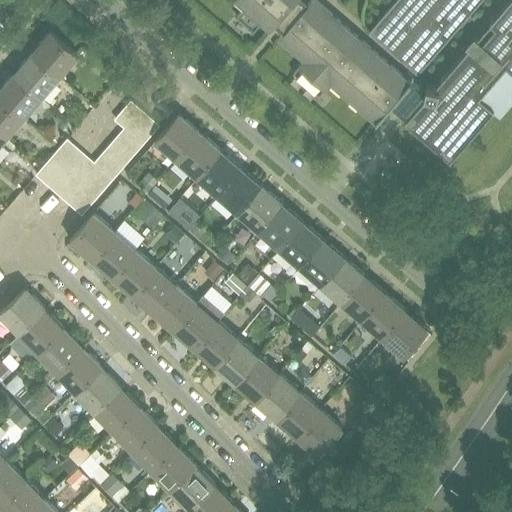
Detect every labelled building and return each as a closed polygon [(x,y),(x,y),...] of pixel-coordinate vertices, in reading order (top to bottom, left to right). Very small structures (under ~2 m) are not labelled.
[(511,0),(395,0),(369,30),(418,73),(481,0),(507,0),(490,20),(495,24),(476,47),(471,42),(434,86),(426,84),(426,86),(414,76),(411,80),(318,0),(310,0),(309,2),(306,0),(237,0),(244,5),(236,14),(254,30),(262,21),(270,28),(285,11),(294,19),(279,36),(305,58),(293,71),(320,94),(331,81),(377,120),(393,102),(408,115),(405,118),(451,158),(493,109),(500,115),(511,101),(511,0)] [(51,30),(32,51),(60,75),(79,53),(51,30)] [(32,51),(14,71),(42,95),(60,75),(32,51)] [(14,71),(0,87),(0,94),(24,116),(42,95),(14,71)] [(0,94),(0,131),(6,136),(24,116),(0,94)] [(131,99),(115,117),(125,126),(140,107),(131,99)] [(140,107),(125,126),(134,134),(150,115),(140,107)] [(180,112),(156,139),(177,158),(201,130),(180,112)] [(150,115),(134,134),(144,142),(160,124),(159,123),(150,115)] [(125,126),(117,134),(136,151),(144,142),(134,134),(125,126)] [(201,130),(177,158),(198,175),(221,148),(201,130)] [(117,134),(110,143),(128,159),(136,151),(117,134)] [(67,138),(52,155),(61,163),(77,146),(67,138)] [(110,143),(102,152),(121,168),(128,159),(110,143)] [(77,146),(61,163),(70,171),(85,153),(77,146)] [(221,148),(198,175),(218,193),(242,166),(221,148)] [(102,152),(94,161),(97,195),(121,168),(102,152)] [(85,153),(70,171),(79,179),(88,186),(97,195),(94,161),(85,153)] [(52,155),(37,172),(46,181),(61,163),(52,155)] [(61,163),(46,181),(50,185),(55,189),(70,171),(61,163)] [(242,166),(218,193),(239,211),(263,184),(242,166)] [(159,179),(149,170),(139,182),(140,184),(149,191),(159,179)] [(70,171),(55,189),(64,196),(79,179),(70,171)] [(79,179),(64,196),(73,204),(88,186),(79,179)] [(263,184),(239,211),(259,229),(283,202),(263,184)] [(88,186),(73,204),(82,212),(97,195),(88,186)] [(201,215),(180,197),(169,210),(189,228),(201,215)] [(283,202),(259,229),(280,246),(303,219),(283,202)] [(163,214),(151,205),(148,208),(142,215),(154,225),(163,214)] [(94,211),(70,238),(91,256),(115,229),(94,211)] [(303,219),(280,246),(300,264),(324,237),(303,219)] [(210,232),(196,221),(193,225),(190,228),(210,245),(217,238),(210,232)] [(185,231),(175,223),(171,228),(170,229),(170,230),(167,233),(176,241),(185,231)] [(115,229),(91,256),(112,274),(136,247),(115,229)] [(324,237),(300,264),(321,282),(344,255),(324,237)] [(219,249),(216,252),(228,262),(236,254),(224,243),(219,249)] [(136,247),(112,274),(132,292),(156,265),(136,247)] [(344,255),(321,282),(341,300),(365,273),(344,255)] [(225,267),(215,258),(206,269),(216,278),(225,267)] [(257,269),(248,261),(244,267),(238,273),(249,282),(259,270),(257,269)] [(156,265),(132,292),(153,310),(177,283),(156,265)] [(265,293),(272,299),(280,289),(259,271),(249,283),(263,295),(265,293)] [(246,285),(232,272),(226,280),(240,292),(246,285)] [(365,273),(341,300),(362,318),(386,290),(365,273)] [(177,283),(153,310),(174,328),(197,300),(177,283)] [(257,291),(248,284),(240,293),(249,301),(257,291)] [(26,287),(0,311),(0,312),(19,332),(45,307),(26,287)] [(386,290),(362,318),(383,336),(407,308),(386,290)] [(197,300),(174,328),(194,346),(218,318),(197,300)] [(45,307),(19,332),(38,352),(64,326),(45,307)] [(407,308),(383,336),(403,354),(427,326),(407,308)] [(321,324),(313,317),(304,327),(312,334),(321,324)] [(218,318),(194,346),(215,364),(239,336),(218,318)] [(278,332),(283,326),(279,322),(274,328),(278,332)] [(64,326),(38,352),(57,371),(83,346),(64,326)] [(239,336),(215,364),(235,381),(259,354),(239,336)] [(313,345),(308,341),(302,348),(307,353),(313,345)] [(342,344),(334,353),(345,363),(353,354),(342,344)] [(83,346),(57,371),(76,391),(102,365),(83,346)] [(259,354),(235,381),(256,399),(280,372),(259,354)] [(0,356),(0,373),(1,374),(1,375),(9,368),(10,367),(0,356)] [(102,365),(76,391),(95,410),(121,385),(102,365)] [(9,386),(14,392),(20,387),(28,380),(20,371),(6,383),(9,386)] [(280,372),(256,399),(277,417),(300,389),(280,372)] [(45,383),(34,394),(32,395),(24,403),(36,415),(42,410),(43,409),(45,406),(57,396),(45,383)] [(121,385),(95,410),(114,430),(140,404),(121,385)] [(300,389),(277,417),(298,435),(321,408),(300,389)] [(20,408),(11,398),(2,407),(11,416),(20,408)] [(140,404),(114,430),(134,450),(160,424),(140,404)] [(31,419),(20,408),(11,416),(22,428),(31,419)] [(321,408),(298,435),(318,453),(342,426),(321,408)] [(36,415),(42,422),(43,422),(50,415),(43,409),(42,410),(36,415)] [(50,415),(43,422),(55,434),(65,425),(53,413),(50,415)] [(160,424),(134,450),(152,468),(178,442),(160,424)] [(91,452),(81,441),(70,451),(69,452),(75,458),(80,463),(91,452)] [(178,442),(152,468),(171,488),(197,463),(178,442)] [(94,474),(101,482),(110,474),(99,462),(106,456),(98,448),(81,465),(91,476),(94,474)] [(57,462),(50,455),(40,464),(47,471),(57,462)] [(7,458),(0,464),(0,502),(26,477),(7,458)] [(197,463),(171,488),(190,508),(216,482),(197,463)] [(79,467),(66,479),(76,488),(88,476),(79,467)] [(116,491),(125,483),(122,481),(113,471),(110,474),(101,482),(103,483),(113,494),(116,491)] [(26,477),(0,502),(9,511),(29,511),(45,497),(26,477)] [(216,482),(190,508),(194,511),(224,511),(235,501),(216,482)] [(60,511),(45,497),(29,511),(60,511)] [(245,511),(235,501),(224,511),(245,511)]
